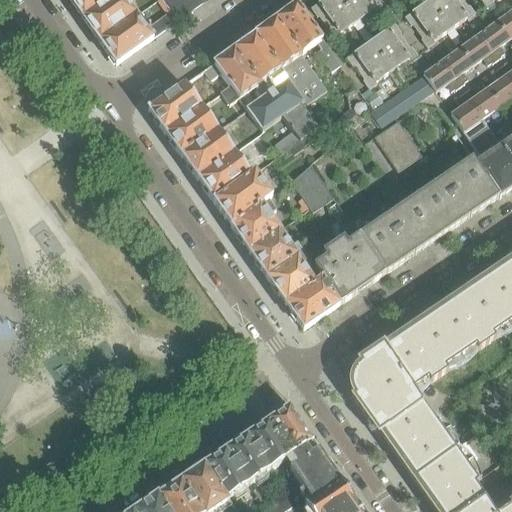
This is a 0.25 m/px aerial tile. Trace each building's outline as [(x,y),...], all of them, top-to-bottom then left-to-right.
[(67,0),(82,22),(115,0),(67,0)] [(99,46),(137,19),(122,0),(115,0),(82,22),(99,46)] [(160,0),(171,15),(146,33),(137,19),(99,46),(115,69),(205,5),(202,0),(160,0)] [(345,11),(337,0),(330,0),(319,8),(318,7),(310,12),(316,20),(319,21),(323,27),(345,11)] [(360,0),(337,0),(345,11),(360,0)] [(359,23),(372,14),(373,15),(381,9),(375,1),(372,1),(371,0),(360,0),(345,11),(364,36),(367,34),(359,23)] [(439,20),(425,0),(419,0),(426,8),(413,17),(412,16),(404,21),(410,29),(413,30),(417,35),(439,20)] [(462,4),(459,0),(436,0),(432,3),(429,0),(425,0),(439,20),(462,4)] [(511,0),(479,0),(480,2),(485,10),(493,5),(492,4),(497,0),(508,0),(511,5),(511,0)] [(452,32),(466,22),(467,23),(475,18),(469,10),(466,9),(462,4),(439,20),(458,46),(461,44),(452,32)] [(322,43),(296,8),(274,24),(301,59),(317,48),(321,53),(317,57),(331,76),(341,70),(322,43)] [(364,36),(345,11),(323,27),(327,33),(327,35),(332,43),(340,38),(340,36),(352,28),(360,39),(364,36)] [(511,13),(497,24),(510,44),(511,42),(511,13)] [(458,46),(439,20),(417,35),(421,41),(421,44),(426,52),(434,46),(433,45),(446,36),(455,48),(458,46)] [(281,122),(300,109),(303,113),(320,100),(326,96),(301,59),(274,24),(202,75),(229,111),(237,104),(262,137),(281,122)] [(499,51),(510,44),(497,24),(478,37),(496,65),(500,62),(499,61),(504,58),(499,51)] [(404,45),(400,39),(400,36),(394,28),(386,34),(387,35),(374,44),(367,34),(364,36),(371,47),(381,61),(404,45)] [(381,61),(371,47),(364,36),(360,39),(367,49),(355,58),(354,56),(346,62),(352,70),(355,71),(359,77),(381,61)] [(496,65),(478,37),(459,51),(473,71),(483,64),(487,70),(491,67),(492,68),(496,65)] [(394,73),(408,63),(409,65),(417,59),(411,51),(408,51),(404,45),(381,61),(400,87),(404,85),(394,73)] [(462,78),(473,71),(459,51),(441,63),(460,91),(464,88),(463,87),(467,84),(462,78)] [(400,87),(381,61),(359,77),(363,83),(363,85),(368,93),(376,87),(375,86),(388,77),(397,90),(400,87)] [(380,133),(434,95),(436,97),(446,90),(450,96),(454,93),(455,94),(460,91),(441,63),(432,70),(428,63),(420,69),(426,76),(422,79),(423,80),(370,117),(380,133)] [(511,70),(510,68),(506,70),(505,69),(501,72),(511,87),(511,70)] [(511,87),(501,72),(496,76),(497,76),(493,79),(497,85),(488,92),(501,111),(511,102),(511,87)] [(164,138),(200,112),(183,89),(147,114),(164,138)] [(501,111),(488,92),(478,100),(473,93),(469,96),(468,95),(464,98),(482,124),(501,111)] [(482,124),(464,98),(459,101),(460,103),(456,106),(460,111),(450,119),(462,138),(481,125),(482,124)] [(309,121),(303,113),(300,109),(281,122),(292,136),(274,150),(281,159),(300,146),(299,145),(317,133),(309,121)] [(181,162),(217,135),(200,112),(164,138),(181,162)] [(349,112),(333,126),(345,139),(361,125),(349,112)] [(511,191),(511,167),(500,150),(499,151),(481,125),(462,138),(472,152),(474,151),(481,162),(504,197),(511,191)] [(390,141),(402,133),(398,126),(386,134),(390,141)] [(395,148),(407,140),(402,133),(390,141),(395,148)] [(390,141),(386,134),(383,136),(374,142),(378,149),(390,141)] [(197,184),(233,158),(217,135),(181,162),(197,184)] [(400,155),(412,147),(407,140),(395,148),(400,155)] [(383,156),(395,148),(390,141),(378,149),(383,156)] [(511,141),(500,150),(511,167),(511,141)] [(405,162),(417,154),(412,147),(400,155),(405,162)] [(388,163),(400,155),(395,148),(383,156),(388,163)] [(409,169),(421,161),(417,154),(405,162),(409,169)] [(405,162),(400,155),(388,163),(392,170),(405,162)] [(213,206),(249,180),(233,158),(197,184),(213,206)] [(397,177),(409,169),(405,162),(392,170),(397,177)] [(439,241),(494,204),(504,197),(481,162),(475,167),(472,163),(414,201),(439,241)] [(332,203),(310,170),(291,187),(301,202),(309,213),(312,217),(332,203)] [(261,210),(272,202),(253,177),(249,180),(213,206),(231,232),(261,210)] [(439,241),(414,201),(357,239),(384,278),(439,241)] [(309,213),(301,202),(297,205),(301,210),(297,213),(301,219),(309,213)] [(279,237),(261,210),(231,232),(249,258),(279,237)] [(297,263),(290,252),(279,237),(249,258),(267,283),(297,263)] [(384,278),(357,239),(346,247),(343,243),(322,257),(325,262),(313,270),(321,282),(338,309),(384,278)] [(511,262),(510,264),(510,265),(502,270),(494,275),(489,277),(479,282),(477,284),(511,335),(511,333),(511,262)] [(313,287),(297,263),(267,283),(285,309),(313,287)] [(338,309),(321,282),(313,287),(285,309),(303,333),(338,309)] [(511,335),(477,284),(470,289),(462,297),(463,297),(447,307),(447,308),(446,307),(442,309),(432,315),(429,316),(464,367),(470,362),(477,355),(495,342),(501,340),(510,335),(511,335)] [(464,367),(429,316),(423,321),(415,329),(384,350),(383,351),(417,399),(423,394),(429,387),(433,384),(447,375),(454,372),(463,368),(464,367)] [(422,406),(417,399),(383,351),(384,350),(382,347),(357,364),(359,367),(354,371),(351,376),(349,382),(349,388),(350,394),(353,399),(350,401),(377,438),(380,436),(422,406)] [(458,450),(454,440),(449,432),(442,425),(435,418),(432,420),(422,406),(380,436),(413,482),(458,450)] [(267,425),(290,460),(312,445),(289,410),(267,425)] [(290,460),(267,425),(248,438),(271,473),(290,460)] [(271,473),(248,438),(225,453),(248,488),(271,473)] [(296,468),(289,473),(292,478),(307,500),(310,504),(337,484),(334,481),(335,479),(318,453),(312,445),(290,460),(295,467),(296,468)] [(468,511),(483,502),(474,488),(478,485),(477,485),(480,483),(476,472),(471,464),(465,457),(458,450),(413,482),(433,511),(468,511)] [(248,488),(225,453),(202,468),(227,502),(248,488)] [(70,474),(60,459),(40,473),(50,487),(70,474)] [(227,502),(202,468),(180,483),(199,511),(221,511),(230,506),(227,502)] [(199,511),(180,483),(158,498),(167,511),(199,511)] [(342,511),(354,504),(338,483),(337,484),(310,504),(303,509),(305,511),(342,511)] [(167,511),(158,498),(137,511),(167,511)] [(288,511),(291,511),(284,501),(279,504),(284,511),(288,511)] [(489,511),(483,502),(468,511),(489,511)] [(511,511),(511,503),(507,507),(498,510),(494,511),(511,511)]
